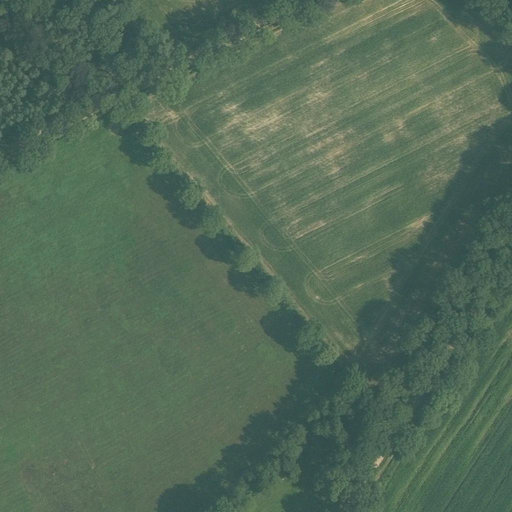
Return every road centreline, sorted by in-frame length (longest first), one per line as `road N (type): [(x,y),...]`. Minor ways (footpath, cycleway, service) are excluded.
road 1 (track): [(0,156),(308,0)]
road 2 (track): [(511,255),(346,511)]
